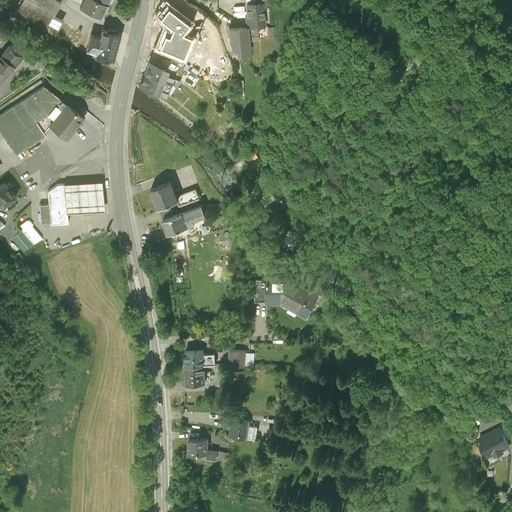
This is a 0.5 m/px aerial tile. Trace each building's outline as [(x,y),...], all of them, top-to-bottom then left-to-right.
[(23,0),(18,10),(63,39),(67,30),(60,26),(62,23),(54,18),(62,4),(54,0),(23,0)] [(102,18),(108,4),(99,0),(84,0),(81,8),(102,18)] [(166,22),(155,47),(184,59),(193,37),(182,32),(192,20),(166,1),(156,13),(166,22)] [(246,19),(247,28),(248,36),(259,35),(258,27),(265,26),(263,5),(247,6),(248,19),(246,19)] [(232,51),(237,50),(249,49),(248,36),(247,28),(229,29),(230,43),(232,43),(232,51)] [(113,60),(120,35),(118,34),(119,31),(108,29),(107,32),(103,30),(101,37),(91,35),(87,51),(95,53),(94,57),(105,60),(106,58),(113,60)] [(10,46),(0,58),(0,72),(8,79),(24,58),(10,46)] [(150,61),(145,74),(170,84),(172,86),(176,81),(165,76),(168,68),(150,61)] [(178,82),(192,91),(200,80),(186,70),(178,82)] [(169,94),(172,86),(170,84),(145,74),(140,86),(157,96),(160,90),(169,94)] [(50,83),(0,117),(0,134),(1,134),(16,157),(46,137),(44,133),(50,126),(67,105),(58,98),(62,93),(50,83)] [(84,117),(67,104),(67,105),(50,126),(66,139),(84,117)] [(171,182),(149,190),(157,209),(159,209),(169,205),(178,202),(177,197),(171,182)] [(91,183),(66,185),(68,215),(94,213),(106,212),(103,183),(91,183)] [(14,205),(19,201),(12,193),(13,192),(13,191),(13,189),(12,187),(10,187),(9,187),(8,187),(6,185),(0,189),(0,207),(4,212),(14,205)] [(50,229),(69,228),(68,215),(66,185),(58,186),(48,195),(49,209),(40,209),(42,228),(50,227),(50,229)] [(196,190),(177,197),(178,202),(180,206),(199,199),(196,190)] [(169,205),(159,209),(163,220),(173,216),(169,205)] [(163,220),(161,221),(167,235),(196,225),(194,221),(206,217),(202,206),(173,216),(163,220)] [(43,243),(29,225),(20,232),(23,235),(12,244),(24,258),(43,243)] [(20,256),(15,259),(22,268),(27,265),(20,256)] [(280,306),(307,320),(320,297),(288,279),(266,278),(266,279),(256,280),(256,302),(266,302),(267,306),(280,306)] [(230,349),(228,365),(245,366),(246,351),(230,349)] [(203,350),(184,352),(185,367),(204,366),(215,366),(215,364),(215,355),(203,355),(203,350)] [(204,366),(185,367),(186,385),(205,384),(204,366)] [(232,419),(230,437),(257,442),(258,427),(250,426),(250,421),(232,419)] [(480,433),(488,451),(489,451),(488,448),(494,446),(496,450),(503,447),(503,445),(510,442),(501,423),(480,433)] [(207,439),(188,439),(188,455),(198,455),(206,455),(208,455),(207,449),(207,439)] [(230,454),(207,449),(208,455),(206,455),(198,455),(199,459),(206,459),(216,461),(217,458),(229,460),(230,454)]
